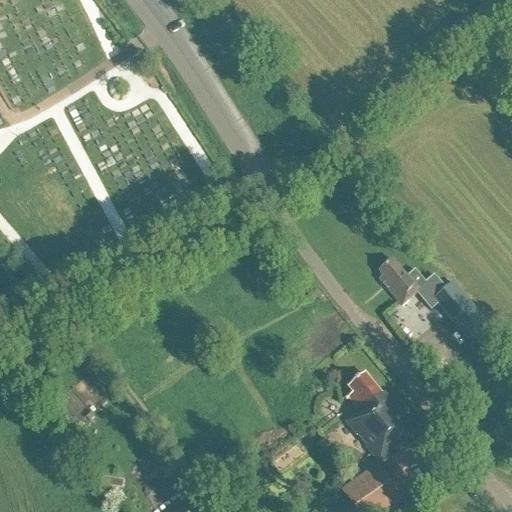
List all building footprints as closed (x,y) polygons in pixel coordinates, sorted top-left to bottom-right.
[(407,279),(393,263),(379,274),(384,279),(380,282),(403,308),(423,290),(411,276),(407,279)] [(468,344),(486,327),(453,286),(433,303),(468,344)] [(382,396),(365,375),(347,390),(351,396),(346,400),(358,414),(344,425),(355,439),(357,438),(366,449),(365,450),(378,467),(417,435),(384,395),(382,396)] [(511,415),(511,389),(495,402),(509,418),(511,415)] [(386,479),(378,467),(341,493),(353,511),(351,511),(393,511),(420,493),(402,468),(386,479)]
